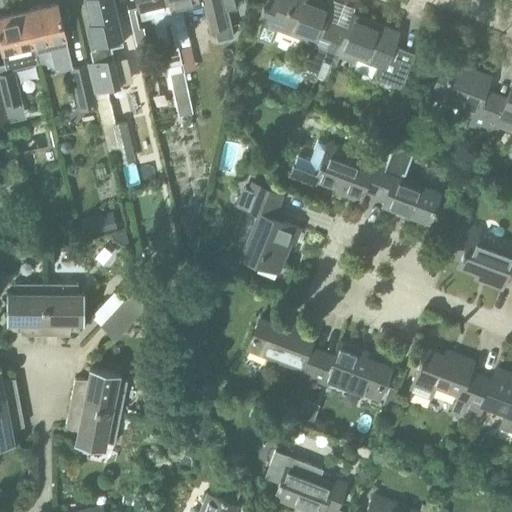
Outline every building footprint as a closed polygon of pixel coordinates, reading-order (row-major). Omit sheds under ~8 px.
[(112,0),(86,0),(92,21),(89,22),(97,60),(88,62),(94,91),(106,88),(120,85),(111,46),(123,43),(112,0)] [(167,0),(137,0),(139,6),(142,17),(154,14),(166,65),(181,61),(178,48),(167,0)] [(167,0),(178,48),(191,45),(183,10),(202,6),(201,4),(204,3),(210,29),(215,28),(218,40),(234,36),(228,9),(222,10),(220,0),(167,0)] [(233,0),(220,0),(222,10),(228,9),(235,7),(235,6),(233,0)] [(263,18),(257,34),(259,38),(269,42),(273,40),(278,27),(301,35),(299,39),(312,44),(301,74),(316,80),(323,60),(322,60),(323,59),(334,29),(333,29),(323,25),(331,4),(319,0),(264,0),(258,16),(263,18)] [(57,2),(25,9),(37,61),(38,61),(36,52),(59,47),(61,55),(69,53),(57,2)] [(13,67),(37,61),(25,9),(0,15),(0,42),(6,67),(7,71),(14,70),(13,67)] [(323,59),(322,60),(323,60),(335,65),(339,54),(352,59),(353,56),(377,65),(374,72),(376,78),(400,87),(410,61),(399,57),(402,49),(393,45),(398,30),(353,13),(348,27),(336,23),(333,29),(334,29),(323,59)] [(139,27),(133,29),(136,43),(145,41),(146,41),(143,26),(139,27)] [(470,124),(482,129),(493,99),(482,95),(490,73),(445,56),(430,94),(461,106),(459,109),(473,115),(470,124)] [(72,66),(71,67),(76,90),(92,87),(86,63),(72,66)] [(247,70),(236,66),(232,77),(243,81),(247,70)] [(14,70),(7,71),(0,72),(0,85),(4,105),(21,101),(14,70)] [(184,72),(170,75),(179,116),(193,113),(184,72)] [(493,99),(482,129),(494,133),(498,124),(511,129),(511,82),(504,103),(493,99)] [(94,91),(108,150),(119,148),(118,143),(129,140),(124,120),(115,123),(106,88),(94,91)] [(298,154),(289,176),(315,186),(318,179),(360,196),(361,191),(374,196),(385,166),(373,161),(361,157),(362,154),(329,141),(328,144),(318,140),(311,159),(298,154)] [(385,166),(374,196),(384,200),(383,204),(428,221),(432,211),(433,211),(435,206),(434,206),(439,191),(401,177),(402,174),(406,175),(406,174),(403,172),(412,148),(415,149),(416,148),(396,140),(386,166),(385,166)] [(61,150),(65,152),(69,151),(72,147),(71,143),(67,141),(62,142),(60,146),(61,150)] [(282,194),(252,182),(247,194),(253,196),(248,208),(257,212),(241,254),(240,255),(278,270),(290,239),(293,241),(299,226),(273,217),(282,194)] [(21,185),(9,188),(11,200),(24,197),(21,185)] [(55,213),(59,229),(76,225),(72,210),(55,213)] [(113,210),(79,219),(84,236),(117,227),(113,210)] [(190,213),(180,215),(184,234),(195,231),(190,213)] [(459,216),(444,254),(460,261),(458,265),(504,283),(506,276),(511,278),(511,251),(478,238),(483,225),(459,216)] [(21,334),(45,334),(46,282),(13,281),(15,291),(7,291),(7,320),(19,320),(21,334)] [(46,282),(45,334),(70,334),(72,320),(84,320),(84,291),(77,291),(78,282),(46,282)] [(297,372),(311,378),(321,351),(308,346),(314,330),(295,323),(293,329),(260,316),(248,348),(299,368),(297,372)] [(334,356),(321,351),(311,378),(325,383),(327,378),(378,398),(390,366),(356,353),(359,347),(340,340),(334,356)] [(471,364),(426,347),(422,357),(421,357),(419,362),(420,362),(410,390),(430,397),(435,385),(457,393),(449,414),(463,419),(469,403),(480,375),(469,370),(471,364)] [(167,378),(170,365),(156,362),(152,374),(167,378)] [(75,377),(70,401),(121,411),(127,379),(118,379),(119,371),(91,366),(88,378),(75,377)] [(0,404),(20,400),(15,377),(2,377),(0,368),(0,404)] [(469,403),(463,419),(476,424),(481,408),(482,408),(484,404),(506,412),(500,428),(511,432),(511,380),(494,373),(491,379),(480,375),(469,403)] [(171,395),(181,415),(197,406),(187,387),(171,395)] [(0,443),(14,441),(11,429),(24,424),(20,400),(0,404),(0,443)] [(115,443),(121,411),(70,401),(65,425),(78,430),(76,442),(104,447),(105,440),(115,443)] [(264,475),(279,481),(277,484),(279,485),(276,495),(318,511),(320,511),(323,506),(335,511),(345,483),(332,478),(331,482),(319,478),(323,467),(275,449),(264,475)] [(234,511),(237,505),(207,493),(200,510),(195,509),(193,509),(190,511),(189,511),(234,511)] [(432,511),(434,507),(422,503),(419,511),(418,511),(417,511),(408,511),(373,498),(367,511),(432,511)] [(104,511),(103,503),(61,511),(104,511)]
